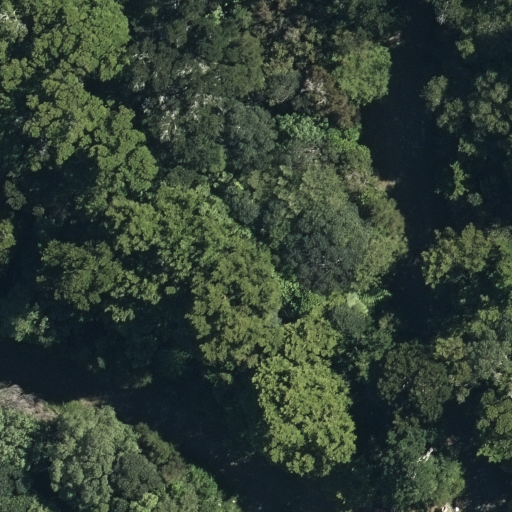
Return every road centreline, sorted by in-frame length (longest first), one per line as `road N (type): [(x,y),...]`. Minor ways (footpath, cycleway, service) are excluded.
road 1 (track): [(485,511),(425,328),(408,202),(421,0)]
road 2 (track): [(0,352),(280,479),(321,511)]
